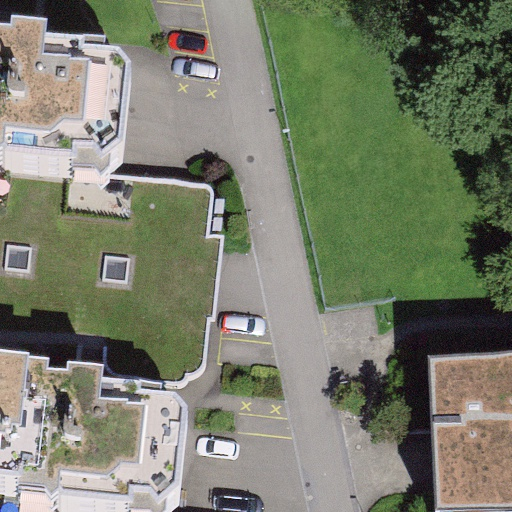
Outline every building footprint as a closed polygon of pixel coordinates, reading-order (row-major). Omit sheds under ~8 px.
[(0,65),(19,45),(0,44),(0,65)] [(18,53),(19,45),(0,77),(0,94),(8,96),(0,157),(0,181),(103,197),(102,208),(130,210),(134,196),(148,187),(155,103),(135,92),(135,80),(74,75),(76,60),(43,56),(42,69),(17,67),(18,53)] [(18,422),(22,379),(0,377),(0,496),(14,498),(15,489),(30,489),(34,425),(18,422)] [(511,511),(511,381),(416,386),(421,511),(511,511)] [(31,511),(196,511),(203,437),(185,412),(121,406),(121,389),(38,382),(36,425),(52,428),(48,491),(33,492),(31,511)]
